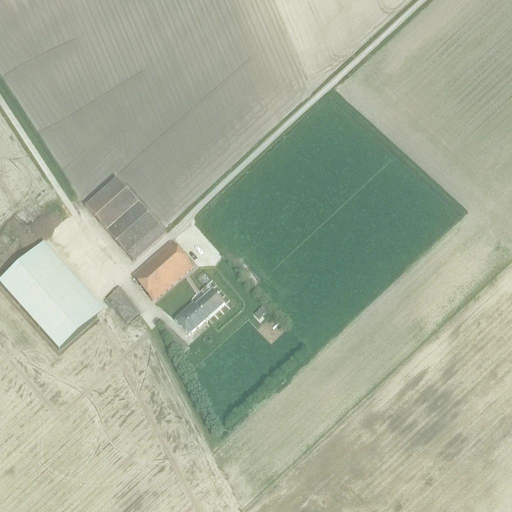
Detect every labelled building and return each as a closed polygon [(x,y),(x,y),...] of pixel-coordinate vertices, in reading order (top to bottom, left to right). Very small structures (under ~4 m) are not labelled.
[(85,208),(107,233),(139,205),(116,180),(85,208)] [(134,263),(158,242),(165,235),(139,205),(107,233),(134,263)] [(152,303),(186,275),(193,268),(172,244),(132,278),(152,303)] [(37,251),(0,284),(0,286),(60,353),(97,319),(37,251)] [(203,279),(197,285),(202,291),(208,286),(203,279)] [(201,293),(203,294),(206,298),(196,306),(194,304),(174,321),(188,337),(224,305),(208,286),(201,293)] [(127,326),(141,315),(121,290),(107,301),(127,326)] [(259,320),(267,312),(263,307),(255,316),(259,320)]
